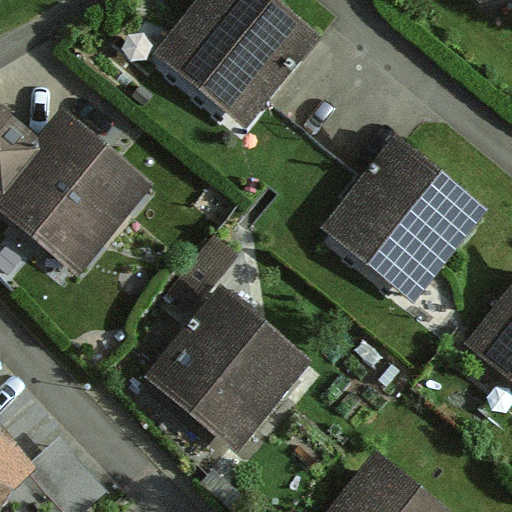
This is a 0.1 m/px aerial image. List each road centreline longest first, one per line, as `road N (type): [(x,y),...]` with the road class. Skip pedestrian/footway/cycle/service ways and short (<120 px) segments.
road 1 (residential): [(0,338),(163,511)]
road 2 (residential): [(511,152),(331,0)]
